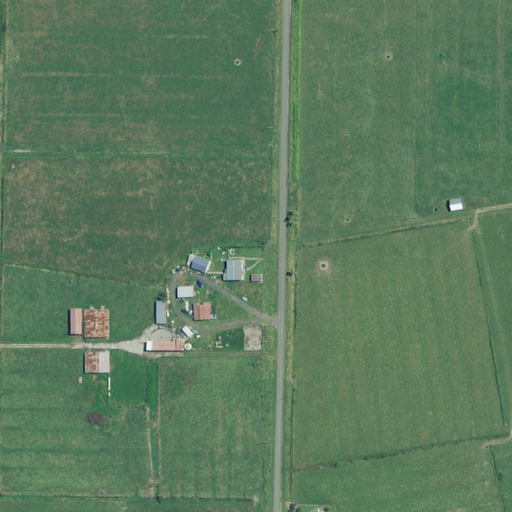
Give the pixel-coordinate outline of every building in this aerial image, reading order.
[(464,209),(462,198),(451,200),(453,211),(464,209)] [(210,262),(196,256),(192,267),(206,273),(210,262)] [(243,280),(243,260),(228,260),(228,274),(224,274),(225,281),(243,280)] [(194,297),(194,287),(179,287),(179,298),(194,297)] [(167,301),(157,301),(157,324),(167,324),(167,301)] [(211,320),(210,304),(194,304),(195,320),(211,320)] [(83,309),(73,309),(73,334),(83,334),(83,309)] [(109,338),(109,310),(85,310),(85,338),(109,338)] [(184,351),(184,341),(148,341),(148,351),(184,351)] [(110,373),(110,352),(86,352),(86,373),(110,373)]
